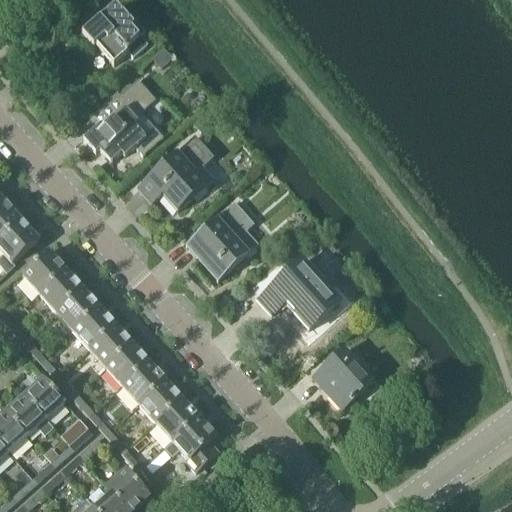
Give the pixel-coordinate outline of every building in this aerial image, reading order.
[(81,38),(93,50),(96,48),(114,68),(128,55),(134,61),(148,48),(140,38),(146,33),(138,24),(134,28),(115,7),(81,38)] [(152,61),(161,72),(173,61),(163,51),(152,61)] [(127,109),(104,129),(102,127),(84,143),(96,156),(100,153),(111,166),(122,156),(125,159),(136,150),(143,159),(164,140),(144,119),(141,115),(156,102),(139,83),(119,100),(127,109)] [(202,118),(193,126),(201,135),(210,127),(202,118)] [(163,198),(179,215),(214,183),(203,170),(214,160),(195,140),(139,190),(153,206),(163,198)] [(261,248),(248,233),(256,226),(236,205),(187,249),(219,285),(261,248)] [(0,209),(0,242),(20,224),(4,206),(0,209)] [(20,224),(0,242),(0,254),(4,259),(0,262),(0,268),(7,277),(16,270),(13,266),(38,244),(20,224)] [(22,280),(40,299),(66,275),(48,256),(22,280)] [(273,318),(286,306),(310,333),(341,305),(304,263),(259,303),(273,318)] [(40,299),(56,317),(82,293),(66,275),(40,299)] [(56,317),(73,336),(99,312),(82,293),(56,317)] [(0,321),(6,329),(11,324),(0,311),(0,321)] [(73,336),(89,353),(115,330),(99,312),(73,336)] [(6,329),(23,347),(28,342),(11,324),(6,329)] [(89,353),(106,372),(133,349),(115,330),(89,353)] [(23,347),(40,366),(45,361),(28,342),(23,347)] [(106,372),(122,390),(149,366),(133,349),(106,372)] [(315,379),(344,413),(375,386),(345,352),(315,379)] [(40,366),(56,383),(61,379),(45,361),(40,366)] [(122,390),(139,408),(165,385),(149,366),(122,390)] [(56,383),(73,403),(78,398),(61,379),(56,383)] [(43,382),(25,398),(47,423),(65,407),(43,382)] [(139,408),(156,427),(182,403),(165,385),(139,408)] [(25,398),(7,414),(29,439),(38,431),(45,439),(54,431),(47,423),(25,398)] [(73,403),(89,420),(94,416),(78,398),(73,403)] [(156,427),(173,445),(199,422),(182,403),(156,427)] [(7,414),(0,420),(0,443),(11,455),(29,439),(7,414)] [(89,420),(106,439),(111,434),(94,416),(89,420)] [(79,422),(61,438),(71,449),(89,432),(79,422)] [(199,422),(173,445),(179,453),(189,463),(187,465),(196,476),(219,456),(210,446),(216,440),(199,422)] [(89,432),(71,449),(75,454),(93,437),(89,432)] [(106,439),(122,457),(127,453),(111,434),(106,439)] [(98,442),(79,458),(84,464),(103,448),(98,442)] [(0,443),(0,464),(11,455),(0,443)] [(179,453),(173,445),(166,452),(173,459),(179,453)] [(71,449),(53,465),(57,470),(75,454),(71,449)] [(122,457),(139,476),(144,471),(127,453),(122,457)] [(79,458),(61,475),(66,480),(84,464),(79,458)] [(53,465),(34,482),(38,487),(57,470),(53,465)] [(144,471),(139,476),(157,495),(162,491),(144,471)] [(126,474),(108,490),(127,511),(137,511),(150,501),(126,474)] [(61,475),(43,492),(47,497),(66,480),(61,475)] [(34,482),(15,498),(20,504),(38,487),(34,482)] [(127,511),(108,490),(90,507),(94,511),(127,511)] [(43,492),(24,508),(27,511),(30,511),(47,497),(43,492)] [(15,498),(0,511),(10,511),(20,504),(15,498)]
